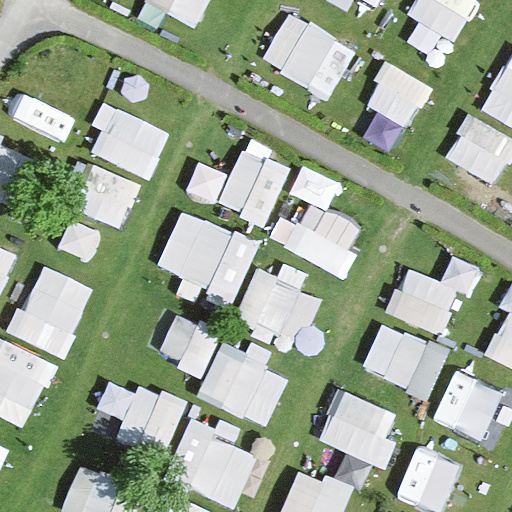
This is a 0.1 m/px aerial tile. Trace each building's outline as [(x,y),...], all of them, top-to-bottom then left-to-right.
[(163,0),(202,16),(208,0),(163,0)] [(441,50),(470,0),(414,0),(399,26),(441,50)] [(331,85),(355,35),(286,3),(263,54),(331,85)] [(511,115),(511,43),(502,42),(488,110),(511,115)] [(388,58),(362,128),(400,142),(425,71),(388,58)] [(86,141),(150,168),(170,121),(106,94),(86,141)] [(511,126),(464,106),(435,172),(488,195),(511,141),(511,126)] [(0,209),(11,214),(37,143),(0,130),(0,209)] [(235,291),(260,233),(174,196),(149,254),(235,291)] [(294,247),(347,263),(360,217),(308,201),(294,247)] [(64,346),(94,277),(40,254),(10,323),(64,346)] [(408,257),(389,302),(444,326),(463,281),(408,257)] [(246,324),(323,330),(328,272),(251,265),(246,324)] [(511,290),(483,342),(511,358),(511,290)] [(177,306),(159,348),(203,366),(220,324),(177,306)] [(383,312),(362,362),(428,390),(449,340),(383,312)] [(0,407),(28,420),(59,355),(0,327),(0,407)] [(270,420),(298,370),(228,330),(199,379),(270,420)] [(434,416),(488,432),(504,379),(450,363),(434,416)] [(294,455),(281,511),(342,511),(356,451),(386,457),(399,396),(337,383),(320,460),(294,455)] [(234,497),(260,442),(200,413),(173,468),(234,497)] [(422,435),(397,486),(440,506),(465,455),(422,435)] [(84,458),(61,511),(121,511),(135,479),(84,458)] [(160,511),(215,511),(218,498),(165,487),(160,511)] [(418,511),(387,500),(382,511),(418,511)]
